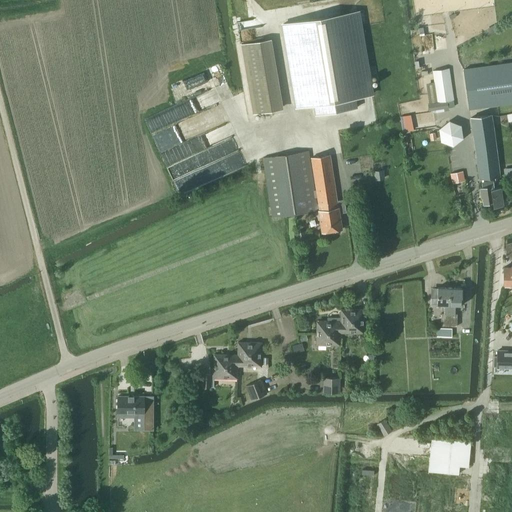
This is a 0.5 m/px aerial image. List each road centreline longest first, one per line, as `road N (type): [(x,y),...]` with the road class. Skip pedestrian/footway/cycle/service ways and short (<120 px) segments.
road 1 (tertiary): [(45,376),(511,220)]
road 2 (track): [(378,511),(385,444),(478,405)]
road 3 (unclassified): [(45,376),(55,511)]
